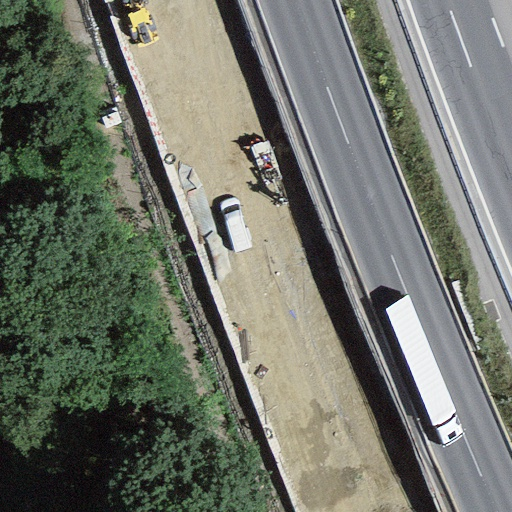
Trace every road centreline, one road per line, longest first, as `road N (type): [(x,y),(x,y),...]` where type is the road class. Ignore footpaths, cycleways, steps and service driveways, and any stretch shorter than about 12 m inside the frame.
road 1 (motorway): [(292,0),(494,511)]
road 2 (motorway): [(511,176),(444,0)]
